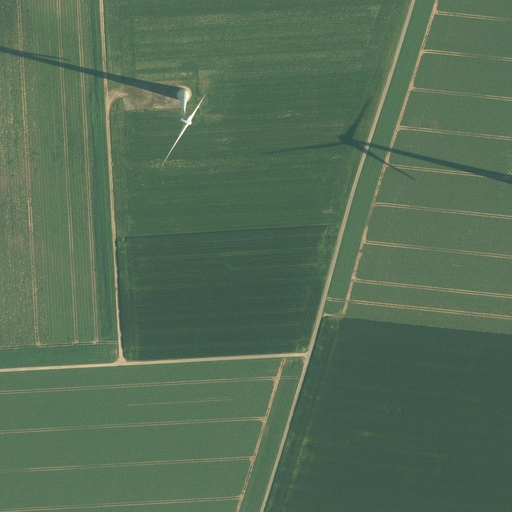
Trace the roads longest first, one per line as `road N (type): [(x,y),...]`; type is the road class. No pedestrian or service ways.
road 1 (unclassified): [(414,0),(310,355)]
road 2 (track): [(101,0),(121,364)]
road 3 (unclassified): [(0,371),(310,355)]
road 4 (unclassified): [(310,355),(262,511)]
